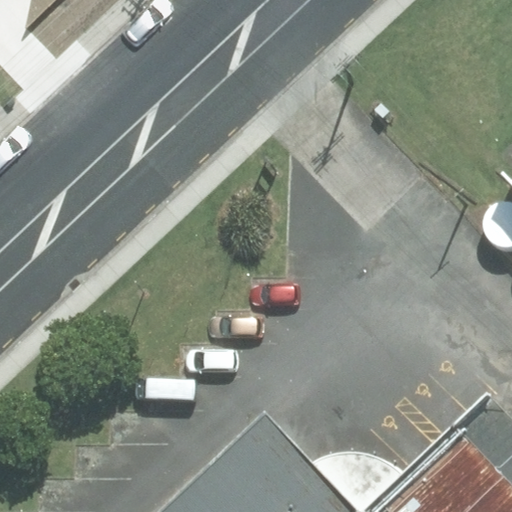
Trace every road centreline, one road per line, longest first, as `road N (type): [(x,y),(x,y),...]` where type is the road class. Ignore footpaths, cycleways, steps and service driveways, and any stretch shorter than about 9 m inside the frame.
road 1 (secondary): [(0,252),(274,0)]
road 2 (unknown): [(314,77),(511,299)]
